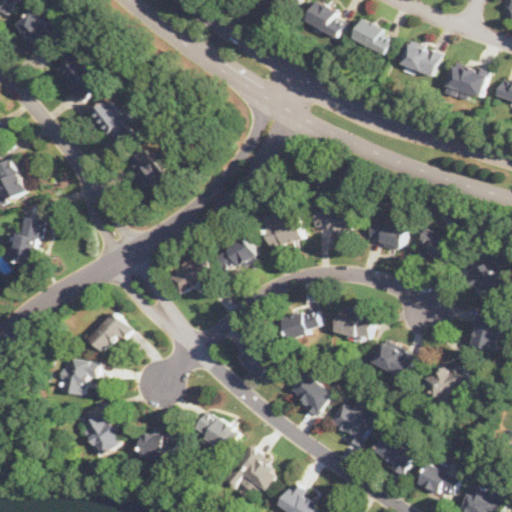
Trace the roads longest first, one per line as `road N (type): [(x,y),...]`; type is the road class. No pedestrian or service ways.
road 1 (primary): [(132,0),(279,114),(511,195)]
road 2 (residential): [(0,338),(29,312),(197,214),(255,150),(302,77)]
road 3 (residential): [(127,255),(139,282),(196,350),(411,511)]
road 4 (primary): [(511,159),(357,104),(187,0)]
road 5 (residential): [(196,350),(270,287),(309,273),(391,281),(432,312)]
road 6 (residential): [(127,255),(81,164),(0,64)]
